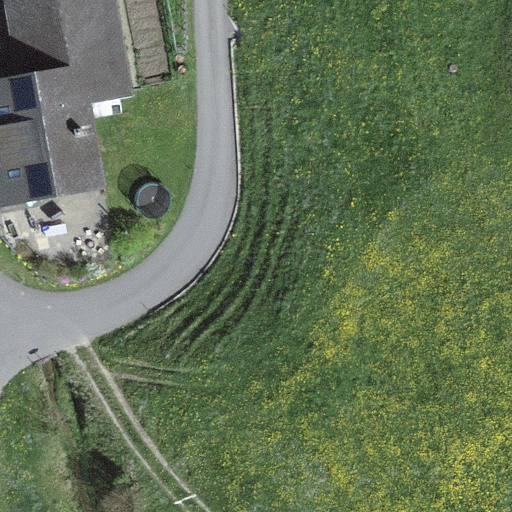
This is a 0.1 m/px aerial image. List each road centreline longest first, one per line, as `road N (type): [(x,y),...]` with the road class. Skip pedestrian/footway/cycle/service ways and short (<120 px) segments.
road 1 (unclassified): [(0,329),(100,309),(139,289),(188,241),(209,191),(207,0)]
road 2 (track): [(67,319),(127,424),(199,511)]
